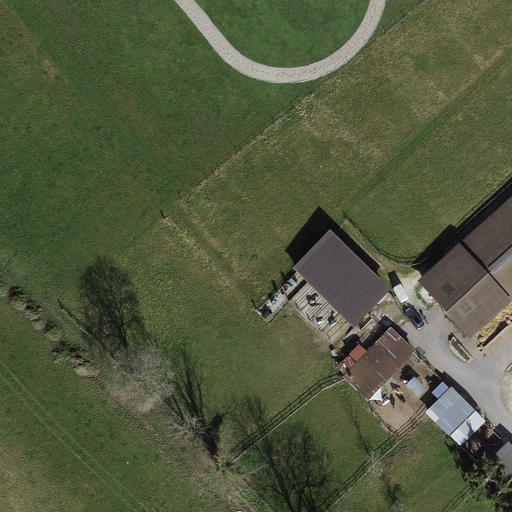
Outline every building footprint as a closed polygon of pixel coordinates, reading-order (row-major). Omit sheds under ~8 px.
[(511,198),(417,284),(469,340),(511,301),(511,198)] [(328,230),(295,266),(359,322),(391,286),(328,230)] [(419,355),(390,326),(342,374),(370,403),(419,355)] [(489,424),(450,389),(429,413),(468,448),(489,424)] [(511,446),(507,442),(483,469),(511,495),(511,446)]
